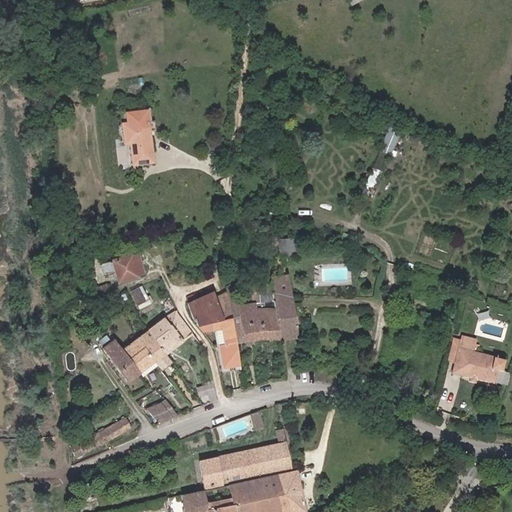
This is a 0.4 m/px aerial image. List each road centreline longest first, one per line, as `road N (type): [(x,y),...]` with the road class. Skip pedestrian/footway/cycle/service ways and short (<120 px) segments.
road 1 (tertiary): [(511,451),(431,434),(319,395),(281,394),(66,472)]
road 2 (unknown): [(245,406),(226,330),(197,281),(240,253),(264,33),(258,0)]
